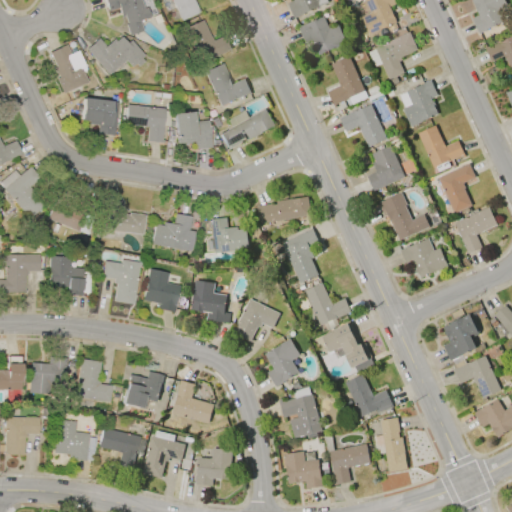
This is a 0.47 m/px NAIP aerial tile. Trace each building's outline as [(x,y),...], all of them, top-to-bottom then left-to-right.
[(139,0),(142,9),(145,8),(148,17),(138,20),(141,31),(127,35),(124,25),(125,24),(123,16),(120,17),(117,8),(107,11),(103,0),(139,0)] [(192,0),(198,13),(180,21),(170,0),(192,0)] [(314,0),(318,7),(293,19),(286,3),(293,0),(314,0)] [(368,35),(355,5),(363,1),(363,0),(392,0),(394,4),(388,7),(395,23),(368,35)] [(477,15),(470,0),(503,0),(509,13),(500,16),(502,22),(495,25),(496,26),(478,34),(470,18),(477,15)] [(297,27),(322,16),(328,28),(337,24),(345,42),(318,55),(310,39),(304,42),(297,27)] [(183,28),(201,20),(211,41),(223,35),(230,49),(200,63),(183,28)] [(373,47),(409,31),(417,49),(399,57),(400,59),(397,60),(403,73),(387,80),(380,63),(373,67),(366,52),(373,48),(373,47)] [(511,74),(504,56),(491,62),(483,46),(485,45),(486,48),(511,35),(511,74)] [(84,49),(97,38),(104,46),(112,39),(115,41),(120,37),(125,43),(129,40),(143,56),(130,67),(124,61),(107,75),(84,49)] [(86,82),(62,94),(54,79),(57,78),(53,69),(55,68),(47,53),(64,44),(69,54),(75,51),(83,67),(79,69),(86,82)] [(329,64),(347,56),(366,97),(350,105),(347,98),(332,105),(326,92),(339,86),(329,64)] [(202,72),(221,63),(230,84),(243,78),(249,92),(218,106),(202,72)] [(397,95),(430,81),(437,96),(430,99),(437,114),(409,127),(401,109),(403,108),(397,95)] [(82,98),(116,102),(112,136),(96,134),(97,125),(87,124),(88,121),(79,120),(82,98)] [(338,118),(370,104),(386,140),(368,148),(357,125),(344,131),(338,118)] [(125,105),(163,109),(163,111),(168,112),(166,127),(161,126),(160,140),(163,140),(162,143),(145,141),(146,127),(123,124),(125,105)] [(218,134),(231,127),(227,120),(244,111),(248,117),(264,109),(273,125),(245,141),(244,138),(240,141),(240,142),(227,150),(218,134)] [(175,144),(172,114),(191,112),(192,122),(206,121),(209,147),(193,149),(192,142),(175,144)] [(214,128),(210,120),(215,117),(219,126),(214,128)] [(432,168),(416,133),(435,125),(444,146),(457,140),(463,154),(447,162),(449,166),(437,171),(435,166),(432,168)] [(0,144),(1,147),(13,141),(19,155),(0,162),(0,144)] [(388,145),(403,177),(372,191),(366,176),(375,172),(370,163),(374,162),(370,153),(388,145)] [(452,214),(436,178),(467,164),(473,177),(461,183),(463,188),(462,188),(470,205),(452,214)] [(0,186),(0,180),(12,170),(18,176),(26,168),(35,178),(25,186),(43,206),(28,218),(0,186)] [(428,227),(398,241),(386,215),(383,216),(377,203),(399,193),(405,205),(404,206),(410,220),(422,215),(428,227)] [(310,216),(258,225),(255,206),(271,204),(271,205),(276,204),(275,202),(307,196),(310,216)] [(140,235),(99,229),(103,199),(119,201),(117,212),(124,213),(124,214),(127,214),(128,213),(143,215),(140,235)] [(78,231),(84,214),(53,203),(47,220),(78,231)] [(453,223),(488,207),(495,225),(474,234),(480,248),(467,254),(453,223)] [(174,214),(190,217),(187,231),(193,232),(190,252),(150,244),(153,224),(162,226),(162,222),(172,224),(174,214)] [(212,253),(209,219),(225,218),(226,228),(236,227),(237,230),(245,229),(247,250),(212,253)] [(298,284),(280,243),(311,229),(318,244),(308,248),(312,257),(309,259),(316,276),(298,284)] [(447,266),(418,278),(411,263),(405,266),(398,251),(427,238),(432,251),(439,248),(447,266)] [(3,255),(37,255),(37,271),(24,271),(24,293),(0,293),(0,280),(3,280),(3,255)] [(48,257),(68,258),(67,268),(80,269),(78,295),(64,294),(64,288),(46,286),(48,257)] [(131,304),(111,301),(114,284),(111,284),(112,279),(100,277),(102,261),(118,264),(119,260),(137,263),(131,304)] [(147,269),(166,273),(164,283),(178,286),(173,312),(156,309),(157,304),(141,300),(147,269)] [(194,280),(214,283),(212,293),(225,295),(223,312),(228,313),(226,323),(205,320),(206,312),(203,312),(202,313),(197,312),(198,311),(189,310),(194,280)] [(318,325),(302,291),(321,282),(330,303),(344,297),(350,311),(334,319),(336,324),(329,327),(329,328),(325,330),(322,323),(318,325)] [(231,333),(248,299),(279,314),(272,329),(261,323),(259,328),(256,326),(249,342),(231,333)] [(511,337),(492,315),(504,305),(511,314),(511,337)] [(475,349),(448,361),(440,345),(447,342),(441,327),(468,315),(472,322),(474,321),(479,330),(477,335),(470,338),(475,349)] [(319,336),(347,323),(348,324),(350,323),(360,345),(364,343),(370,358),(369,358),(372,365),(355,373),(352,367),(350,368),(340,347),(327,353),(319,336)] [(288,338),(299,355),(291,361),(298,373),(274,387),(265,373),(272,369),(263,354),(288,338)] [(483,355),(500,391),(481,399),(471,377),(459,383),(453,369),(483,355)] [(64,358),(62,384),(48,383),(47,395),(27,393),(28,381),(29,381),(31,363),(47,365),(47,357),(64,358)] [(108,402),(74,397),(79,360),(98,362),(96,379),(98,380),(98,384),(110,386),(108,402)] [(6,390),(0,390),(0,370),(5,371),(5,364),(19,364),(19,397),(6,397),(6,390)] [(140,408),(121,404),(128,374),(144,378),(146,371),(162,375),(156,402),(142,399),(140,408)] [(343,383),(361,375),(370,396),(384,390),(392,407),(376,414),(374,410),(359,417),(343,383)] [(207,423),(170,413),(180,380),(194,384),(190,398),(212,405),(207,423)] [(311,395),(321,431),(316,432),(317,437),(308,440),(306,435),(293,438),(288,419),(296,417),(296,414),(282,418),(276,400),(280,399),(281,401),(293,398),(292,392),(307,387),(309,395),(311,395)] [(511,428),(495,437),(487,423),(481,427),(473,412),(497,399),(503,410),(511,405),(511,428)] [(3,417),(37,418),(37,434),(25,434),(25,438),(22,438),(21,456),(2,455),(2,452),(0,452),(0,445),(2,445),(3,417)] [(406,468),(388,472),(384,453),(376,455),(372,437),(382,435),(379,421),(396,418),(399,432),(397,432),(398,437),(401,437),(406,468)] [(51,450),(53,419),(74,421),(73,432),(87,433),(87,438),(94,438),(90,460),(84,460),(84,461),(67,459),(67,454),(52,453),(52,450),(51,450)] [(101,429),(138,438),(132,464),(117,461),(119,453),(96,448),(101,429)] [(154,431),(174,436),(172,442),(184,445),(180,461),(168,458),(167,462),(164,461),(160,478),(141,474),(150,436),(153,437),(154,431)] [(365,444),(368,464),(346,468),(349,482),(331,486),(331,483),(333,482),(328,451),(365,444)] [(197,458),(211,458),(211,449),(231,450),(229,480),(211,479),(211,487),(193,486),(194,476),(196,476),(197,458)] [(283,455),(302,452),(303,462),(317,460),(321,487),(304,489),(303,482),(287,484),(283,455)]
